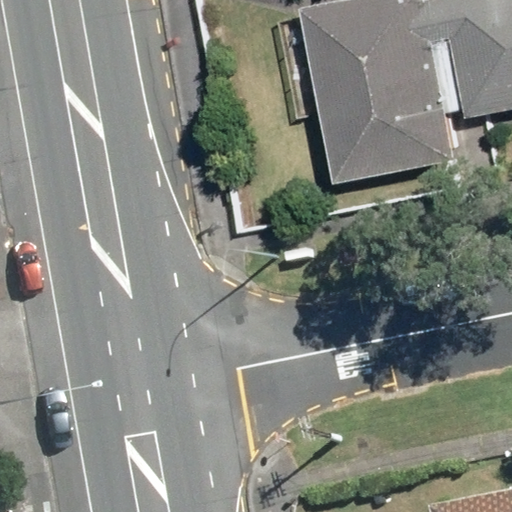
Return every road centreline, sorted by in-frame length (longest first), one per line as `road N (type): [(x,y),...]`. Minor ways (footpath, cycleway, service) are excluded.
road 1 (secondary): [(64,0),(132,386)]
road 2 (residential): [(511,316),(132,386)]
road 3 (secondary): [(132,386),(154,511)]
